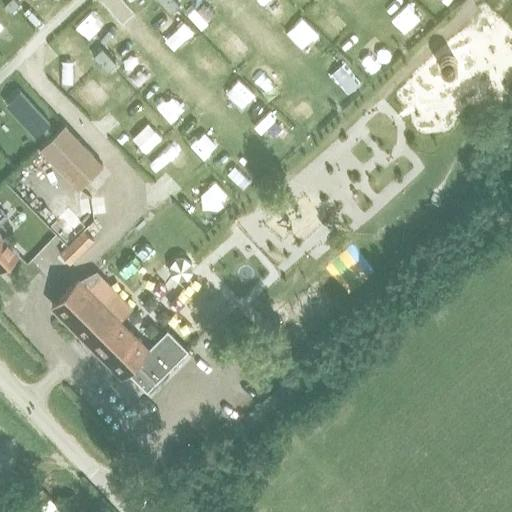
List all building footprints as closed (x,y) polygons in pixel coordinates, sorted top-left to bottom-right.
[(455,62),(456,57),(455,53),(453,50),(450,47),(446,46),(441,47),(438,49),(436,52),(435,57),(436,61),(438,64),(440,66),(444,67),(449,67),(452,65),(455,62)] [(49,119),(21,87),(6,100),(34,132),(49,119)] [(41,149),(77,186),(102,162),(65,125),(41,149)] [(0,268),(1,269),(18,251),(0,233),(0,221),(6,215),(0,208),(0,268)] [(69,261),(92,237),(82,227),(58,250),(69,261)] [(76,278),(51,303),(121,374),(126,370),(146,390),(187,349),(166,328),(101,262),(81,282),(77,279),(76,278)] [(26,500),(36,511),(60,511),(61,511),(56,507),(57,504),(40,486),(26,500)]
